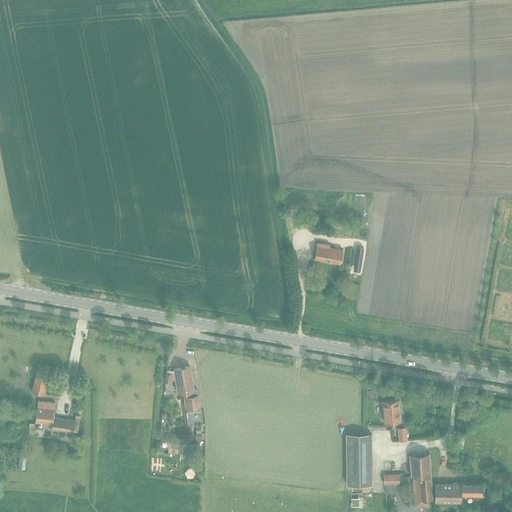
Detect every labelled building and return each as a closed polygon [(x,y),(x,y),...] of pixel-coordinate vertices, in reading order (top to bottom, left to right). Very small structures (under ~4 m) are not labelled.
[(340,263),(343,249),(329,247),(330,243),(317,241),(314,258),(340,263)] [(358,246),(354,266),(360,267),(364,248),(358,246)] [(190,366),(174,368),(178,392),(188,390),(189,396),(185,397),(187,412),(201,410),(198,395),(197,388),(194,389),(190,366)] [(32,391),(44,394),(47,378),(35,375),(32,391)] [(384,422),(401,420),(398,399),(381,401),(384,422)] [(77,431),(79,415),(75,414),(74,420),(53,417),(54,407),(54,402),(38,400),(37,405),(35,421),(51,423),(51,428),(77,431)] [(400,446),(410,445),(409,427),(399,428),(400,446)] [(371,433),(346,433),(347,484),(372,484),(371,433)] [(411,476),(412,476),(415,504),(428,503),(427,498),(432,498),(429,452),(410,454),(411,476)] [(384,484),(399,484),(399,474),(384,474),(384,484)] [(435,482),(435,501),(461,501),(461,493),(482,494),(482,482),(435,482)]
